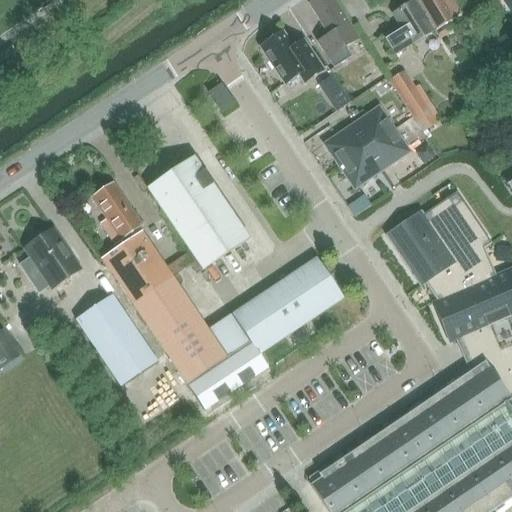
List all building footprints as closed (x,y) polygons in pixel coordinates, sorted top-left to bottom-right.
[(331,0),(317,0),(309,5),(328,36),(317,43),(333,69),(351,58),(341,41),(353,34),(331,0)] [(394,54),(432,31),(415,0),(392,13),(398,24),(382,34),(394,54)] [(451,0),(418,0),(436,30),(461,16),(451,0)] [(303,85),(323,71),(304,42),(293,49),(283,34),(260,49),(284,86),(298,76),(303,85)] [(404,72),(388,82),(420,134),(436,124),(414,89),(404,72)] [(220,86),(208,94),(221,113),(233,105),(220,86)] [(354,193),(410,155),(377,109),(323,146),(354,193)] [(280,186),(292,176),(278,158),(266,168),(280,186)] [(147,191),(202,272),(248,240),(193,159),(147,191)] [(511,195),(511,168),(500,177),(511,195)] [(114,246),(141,228),(112,185),(91,199),(105,221),(99,225),(114,246)] [(421,213),(385,237),(420,288),(426,284),(438,301),(432,304),(449,344),(456,341),(463,357),(473,353),(479,367),(484,364),(511,405),(511,269),(494,277),(483,250),(491,244),(456,194),(438,206),(423,216),(421,213)] [(52,291),(80,272),(52,232),(24,251),(52,291)] [(101,260),(133,307),(172,281),(140,234),(101,260)] [(315,259),(286,279),(313,319),(343,299),(315,259)] [(291,334),(313,319),(286,279),(264,294),(291,334)] [(133,307),(151,333),(190,307),(172,281),(133,307)] [(259,356),(291,334),(264,294),(232,316),(259,356)] [(120,389),(158,364),(112,297),(74,322),(120,389)] [(226,361),(207,332),(190,307),(151,333),(187,387),(226,361)] [(259,356),(232,316),(207,332),(226,361),(187,387),(195,399),(259,356)] [(2,331),(0,331),(0,370),(20,357),(2,331)] [(321,480),(311,487),(327,511),(407,511),(511,441),(511,405),(484,364),(479,367),(443,392),(446,396),(438,402),(434,397),(418,409),(421,413),(413,419),(410,414),(393,425),(396,430),(388,436),(385,431),(368,442),(371,447),(363,452),(360,448),(343,459),(347,464),(338,469),(335,465),(319,476),(321,480)] [(235,439),(226,445),(239,466),(248,460),(235,439)] [(511,441),(407,511),(492,511),(494,511),(491,506),(499,501),(502,505),(511,498),(511,441)]
